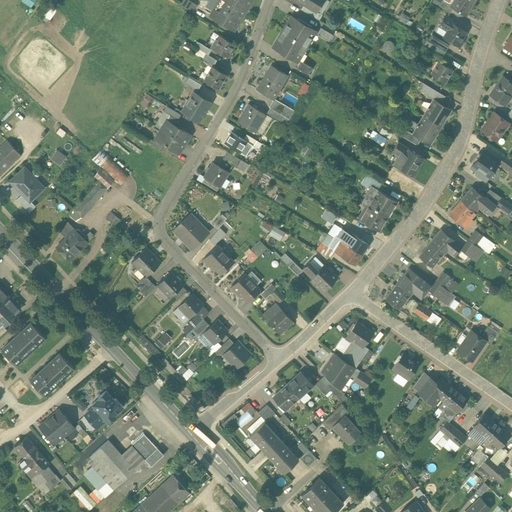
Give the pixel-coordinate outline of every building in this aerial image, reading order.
[(197,5),(188,0),(182,0),(181,4),(193,11),(197,5)] [(246,10),(229,0),(219,0),(210,15),(234,30),(246,10)] [(252,0),(229,0),(246,10),(252,0)] [(322,0),(297,0),(304,4),(315,11),(316,10),(322,0)] [(462,0),(442,0),(443,1),(453,7),(466,15),(471,5),(462,0)] [(453,7),(443,1),(439,6),(450,12),(453,7)] [(50,18),(57,10),(51,4),(44,13),(50,18)] [(304,4),(301,9),(319,20),(322,14),(316,10),(315,11),(304,4)] [(315,31),(291,16),(282,32),(306,46),(315,31)] [(445,16),(440,25),(448,30),(452,24),(452,23),(451,20),(445,16)] [(452,23),(452,24),(448,30),(448,31),(444,36),(444,37),(442,41),(449,45),(451,41),(458,45),(466,32),(452,23)] [(448,30),(440,25),(436,32),(444,37),(444,36),(448,31),(448,30)] [(333,34),(321,27),(317,34),(329,41),(333,34)] [(306,46),(282,32),(273,47),(297,61),(306,46)] [(235,44),(220,36),(218,40),(216,39),(211,48),(227,57),(229,52),(230,52),(234,44),(235,44)] [(438,39),(433,36),(429,42),(435,45),(438,39)] [(442,41),(438,39),(435,45),(445,51),(449,45),(442,41)] [(391,51),(394,45),(388,41),(384,47),(391,51)] [(211,49),(200,43),(197,48),(208,54),(211,49)] [(445,51),(435,45),(431,52),(441,58),(445,51)] [(312,68),(301,61),(297,68),(308,75),(312,68)] [(452,69),(439,61),(431,74),(444,82),(452,69)] [(226,75),(213,66),(205,80),(219,88),(226,75)] [(288,76),(271,66),(257,89),(274,99),(288,76)] [(201,84),(189,77),(186,83),(198,91),(201,84)] [(511,90),(511,82),(503,77),(491,95),(505,104),(510,97),(508,96),(511,90)] [(299,91),(305,94),(310,84),(304,81),(299,91)] [(445,96),(431,88),(427,95),(434,99),(441,103),(445,96)] [(211,101),(194,91),(182,112),(199,122),(211,101)] [(24,101),(19,96),(15,100),(20,104),(24,101)] [(294,111),(274,99),(269,107),(270,108),(289,119),(294,111)] [(434,99),(423,116),(440,127),(451,109),(441,103),(434,99)] [(266,114),(249,104),(238,122),(256,133),(257,130),(262,133),(272,118),(266,114)] [(289,119),(270,108),(266,114),(272,118),(285,126),(289,119)] [(509,123),(494,113),(482,130),(489,135),(489,137),(492,140),(495,139),(496,140),(509,123)] [(180,121),(170,115),(167,120),(177,126),(180,121)] [(440,127),(423,116),(413,134),(421,139),(430,144),(440,127)] [(177,126),(167,120),(155,139),(166,145),(179,153),(190,134),(177,126)] [(383,127),(381,133),(390,137),(393,132),(383,127)] [(374,130),(370,137),(383,145),(387,138),(374,130)] [(413,134),(407,130),(403,137),(417,145),(421,139),(413,134),(412,134),(413,134)] [(253,145),(243,139),(231,132),(225,142),(246,156),(253,145)] [(246,134),(243,139),(253,145),(259,148),(262,144),(246,134)] [(166,145),(155,139),(152,144),(163,150),(166,145)] [(8,140),(0,147),(0,173),(20,154),(8,140)] [(409,148),(398,142),(393,151),(399,155),(403,158),(409,148)] [(57,148),(52,158),(62,164),(68,154),(57,148)] [(130,174),(101,148),(91,159),(120,185),(130,174)] [(424,158),(409,148),(403,158),(399,155),(398,157),(397,157),(397,158),(394,164),(393,164),(394,165),(413,176),(424,158)] [(241,160),(227,151),(223,159),(237,167),(241,160)] [(499,163),(482,151),(470,168),(476,172),(475,174),(486,181),(498,163),(499,163)] [(511,161),(504,156),(499,163),(498,163),(510,171),(511,167),(511,161)] [(229,172),(213,162),(204,176),(220,186),(229,172)] [(114,180),(100,167),(94,176),(98,179),(108,187),(114,180)] [(11,181),(23,194),(30,201),(43,188),(25,168),(11,181)] [(381,183),(366,174),(361,183),(370,188),(371,185),(378,189),(381,183)] [(91,192),(74,210),(82,217),(108,187),(98,179),(93,184),(95,186),(90,191),(91,192)] [(330,183),(325,190),(330,193),(335,187),(330,183)] [(378,189),(371,185),(370,188),(362,201),(367,204),(388,216),(397,201),(378,189)] [(472,187),(461,200),(474,211),(478,207),(480,209),(481,208),(487,214),(495,205),(485,196),(484,197),(472,187)] [(30,201),(23,194),(17,199),(29,212),(35,206),(30,201)] [(511,209),(511,205),(501,197),(495,205),(503,210),(509,214),(511,209)] [(461,200),(450,213),(463,224),(474,211),(461,200)] [(388,216),(367,204),(358,219),(359,219),(359,220),(366,224),(379,231),(388,216)] [(495,205),(487,214),(495,220),(503,210),(495,205)] [(322,215),(333,223),(338,215),(327,208),(322,215)] [(127,217),(118,209),(114,214),(124,221),(127,217)] [(82,217),(74,210),(70,215),(75,219),(82,217)] [(354,217),(343,211),(340,216),(351,222),(354,217)] [(114,214),(109,220),(114,224),(119,218),(114,214)] [(208,232),(190,214),(182,222),(182,221),(180,223),(181,224),(174,230),(192,248),(208,232)] [(222,214),(212,225),(218,230),(227,218),(222,214)] [(271,229),(274,224),(264,220),(262,225),(271,229)] [(68,222),(59,230),(66,237),(74,229),(68,222)] [(274,225),(269,234),(281,240),(286,231),(274,225)] [(90,232),(86,236),(79,228),(76,228),(75,229),(87,242),(94,235),(90,232)] [(220,228),(210,239),(215,244),(226,234),(220,228)] [(66,237),(57,247),(70,260),(88,242),(87,242),(75,229),(74,229),(66,237)] [(441,230),(430,243),(443,254),(453,241),(441,230)] [(476,230),(468,240),(476,245),(483,235),(476,230)] [(367,245),(348,231),(341,241),(362,253),(367,245)] [(252,261),(268,247),(261,239),(245,253),(252,261)] [(468,240),(461,249),(468,255),(476,245),(468,240)] [(362,253),(341,241),(335,250),(355,263),(362,253)] [(443,254),(430,243),(419,256),(432,267),(443,254)] [(234,262),(218,245),(203,259),(210,266),(212,264),(221,274),(234,262)] [(147,247),(132,262),(146,276),(161,262),(147,247)] [(302,270),(293,261),(289,266),(298,275),(302,270)] [(318,270),(310,262),(303,268),(312,277),(318,270)] [(338,278),(324,264),(318,270),(312,277),(311,277),(325,291),(338,278)] [(428,284),(409,268),(407,271),(420,282),(413,290),(413,291),(419,295),(422,295),(429,287),(428,284)] [(261,280),(252,271),(247,276),(256,285),(261,280)] [(420,282),(407,271),(396,285),(397,285),(409,295),(410,295),(413,291),(413,290),(420,282)] [(183,285),(171,272),(157,285),(170,298),(173,295),(183,286),(183,285)] [(450,277),(443,272),(436,281),(443,287),(443,286),(450,277)] [(247,276),(245,273),(230,287),(240,297),(241,295),(248,302),(261,290),(256,285),(247,276)] [(146,276),(136,286),(140,290),(150,281),(146,276)] [(150,281),(140,290),(146,296),(156,286),(150,281)] [(443,287),(436,281),(428,290),(436,296),(443,287)] [(272,283),(261,293),(266,298),(271,293),(276,288),(272,283)] [(409,295),(397,285),(386,298),(399,308),(409,295)] [(183,286),(173,295),(177,300),(187,290),(183,286)] [(450,292),(443,286),(443,287),(436,296),(442,301),(450,292)] [(285,297),(276,288),(271,293),(279,302),(285,297)] [(203,305),(192,293),(179,306),(190,317),(203,305)] [(8,297),(0,304),(0,327),(3,325),(20,309),(8,297)] [(276,302),(269,308),(273,312),(280,306),(276,302)] [(432,312),(419,303),(414,310),(427,319),(432,312)] [(280,306),(273,312),(269,308),(262,315),(279,333),(285,327),(286,328),(293,321),(280,306)] [(198,313),(188,323),(193,328),(203,318),(198,313)] [(203,318),(193,328),(198,334),(209,324),(203,318)] [(228,331),(217,319),(204,332),(215,343),(228,331)] [(338,325),(341,329),(348,323),(344,319),(338,325)] [(31,321),(1,349),(16,364),(45,337),(31,321)] [(373,332),(357,321),(346,338),(351,342),(352,342),(353,340),(363,347),(364,346),(373,332)] [(498,332),(489,326),(481,337),(484,340),(490,344),(498,332)] [(155,342),(161,349),(173,338),(167,331),(155,342)] [(472,331),(459,349),(465,353),(465,356),(469,359),(474,358),(476,354),(476,351),(484,340),(481,337),(472,331)] [(159,351),(148,339),(147,339),(142,334),(138,338),(138,337),(138,338),(154,355),(159,351)] [(229,338),(215,352),(221,358),(224,355),(223,355),(235,343),(229,338)] [(172,352),(179,358),(190,346),(183,340),(172,352)] [(351,342),(341,357),(335,353),(322,372),(333,384),(340,390),(340,389),(350,375),(355,367),(360,360),(368,348),(364,346),(363,347),(353,340),(352,342),(351,342)] [(235,343),(223,355),(224,355),(236,368),(250,354),(238,341),(235,343)] [(368,348),(360,360),(365,363),(373,352),(368,348)] [(60,352),(30,380),(45,395),(74,367),(60,352)] [(419,364),(403,353),(392,368),(408,380),(419,364)] [(186,379),(199,367),(192,361),(186,367),(182,363),(177,369),(186,379)] [(360,370),(355,367),(350,375),(355,378),(360,370)] [(301,371),(295,377),(296,377),(288,385),(299,397),(303,393),(313,385),(301,371)] [(372,379),(360,371),(355,378),(354,380),(365,388),(372,379)] [(423,372),(414,386),(419,390),(417,391),(421,394),(433,380),(423,372)] [(455,388),(441,377),(436,383),(437,383),(431,390),(440,398),(443,401),(444,401),(454,388),(455,388)] [(329,388),(321,380),(315,385),(325,394),(330,389),(329,388)] [(433,380),(421,394),(432,403),(436,403),(440,398),(431,390),(437,383),(436,383),(433,380)] [(340,390),(333,384),(329,388),(330,389),(340,399),(344,393),(340,389),(340,390)] [(288,385),(279,392),(273,397),(285,410),(295,401),(294,401),(299,397),(288,385)] [(467,399),(454,388),(444,401),(457,412),(467,399)] [(114,399),(106,390),(98,397),(99,398),(92,403),(94,406),(106,419),(108,421),(114,415),(114,414),(123,406),(115,398),(114,399)] [(415,395),(407,406),(411,409),(419,398),(415,395)] [(248,410),(253,405),(249,401),(223,422),(228,428),(236,421),(241,427),(254,417),(248,410)] [(457,412),(444,401),(443,401),(439,407),(443,410),(441,413),(449,421),(457,412)] [(267,404),(258,412),(265,421),(275,412),(267,404)] [(349,411),(342,404),(323,422),(329,429),(333,426),(349,443),(360,432),(345,415),(349,411)] [(94,406),(85,414),(97,428),(106,419),(94,406)] [(74,427),(59,409),(49,417),(64,435),(74,427)] [(291,422),(284,414),(280,417),(287,425),(291,422)] [(485,414),(474,426),(486,437),(497,425),(485,414)] [(64,435),(49,417),(39,426),(54,444),(64,435)] [(446,421),(440,429),(450,437),(457,430),(446,421)] [(281,440),(264,422),(249,435),(267,454),(281,440)] [(510,436),(497,425),(486,437),(499,448),(510,436)] [(467,438),(457,430),(450,437),(460,446),(467,438)] [(147,432),(124,452),(111,437),(87,457),(93,465),(85,472),(97,487),(89,493),(82,484),(72,493),(88,511),(121,482),(116,476),(124,469),(129,475),(148,459),(153,464),(165,454),(147,432)] [(50,463),(27,436),(15,446),(24,457),(30,464),(31,465),(37,473),(47,465),(50,463)] [(281,440),(267,454),(284,473),(299,459),(290,450),(281,440)] [(299,442),(290,450),(299,459),(300,458),(309,450),(307,448),(306,449),(299,442)] [(309,450),(300,458),(308,467),(317,459),(309,450)] [(23,470),(30,464),(24,457),(18,463),(23,470)] [(497,466),(487,457),(481,465),(491,473),(497,466)] [(37,473),(31,465),(25,471),(31,478),(37,473)] [(37,473),(31,478),(38,487),(53,475),(54,474),(47,465),(37,473)] [(507,474),(497,466),(491,473),(501,482),(507,474)] [(77,482),(68,472),(60,479),(69,490),(77,482)] [(469,489),(480,478),(474,473),(464,485),(469,489)] [(173,474),(141,504),(147,511),(168,511),(189,493),(173,474)] [(53,475),(38,487),(44,493),(59,482),(53,475)] [(343,503),(320,478),(320,477),(301,494),(301,495),(302,495),(317,511),(333,511),(344,503),(343,502),(343,503)] [(484,482),(476,491),(481,495),(488,486),(484,482)] [(367,496),(375,503),(381,496),(373,489),(367,496)] [(473,506),(467,511),(483,511),(489,507),(480,498),(472,505),(473,506)] [(386,511),(391,508),(384,500),(375,508),(378,511),(386,511)] [(423,511),(416,501),(400,511),(423,511)]
